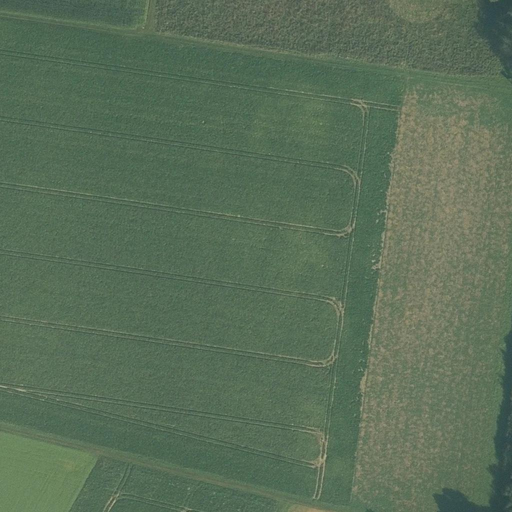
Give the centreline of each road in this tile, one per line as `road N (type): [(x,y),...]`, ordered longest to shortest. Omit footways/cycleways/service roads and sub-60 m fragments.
road 1 (track): [(0,15),(511,91)]
road 2 (track): [(0,427),(343,511)]
